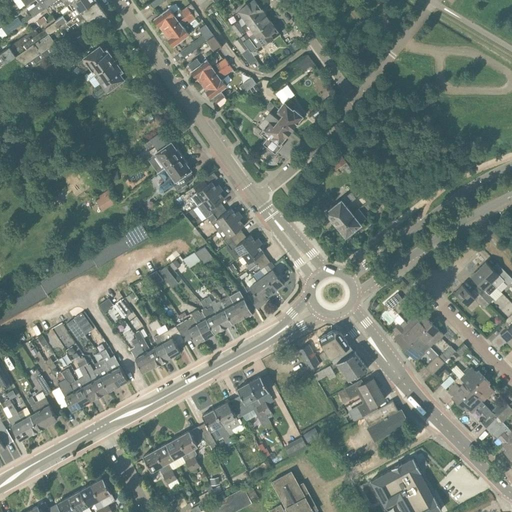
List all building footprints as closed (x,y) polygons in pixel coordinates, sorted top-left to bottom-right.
[(27,71),(83,33),(108,17),(97,0),(59,25),(56,20),(53,16),(53,15),(0,52),(0,87),(26,69),(27,71)] [(25,6),(21,0),(13,0),(20,9),(25,6)] [(56,0),(37,0),(40,3),(29,10),(31,13),(33,17),(47,7),(47,6),(56,0)] [(59,25),(97,0),(96,0),(76,0),(75,0),(69,4),(72,8),(56,19),(53,16),(56,20),(59,25)] [(236,30),(263,11),(255,0),(253,0),(240,10),(244,16),(232,25),(236,30)] [(191,13),(195,10),(191,4),(187,7),(182,11),(180,8),(173,13),(169,8),(154,19),(160,26),(165,32),(191,13)] [(191,13),(165,32),(169,38),(168,38),(174,46),(189,35),(181,24),(188,19),(190,22),(199,15),(195,10),(191,13)] [(256,32),(271,22),(263,11),(236,30),(240,36),(252,27),(256,32)] [(23,24),(33,17),(31,13),(20,20),(18,17),(8,24),(12,30),(22,23),(23,24)] [(249,47),(251,51),(257,47),(252,40),(258,35),(265,44),(279,33),(271,22),(256,32),(250,37),(244,41),(249,47)] [(206,23),(199,28),(207,40),(214,35),(206,23)] [(0,34),(2,37),(11,31),(6,24),(0,28),(0,34)] [(216,51),(222,46),(214,35),(207,40),(216,51)] [(79,46),(75,40),(67,44),(71,51),(79,46)] [(199,41),(182,49),(185,55),(202,47),(199,41)] [(291,44),(295,50),(300,47),(295,41),(291,44)] [(96,75),(115,61),(106,49),(104,51),(100,46),(92,52),(89,51),(88,52),(88,55),(84,58),(78,63),(84,71),(90,66),(96,75)] [(251,51),(249,47),(243,52),(241,53),(250,64),(257,59),(251,51)] [(303,59),(309,67),(312,65),(306,56),(303,59)] [(202,84),(229,64),(225,58),(219,63),(213,68),(207,59),(201,64),(197,58),(189,64),(193,70),(192,71),(197,78),(198,78),(202,84)] [(115,61),(96,75),(102,83),(93,89),(92,93),(94,97),(99,98),(109,90),(112,91),(116,88),(116,85),(124,79),(120,74),(123,72),(115,61)] [(272,61),(267,65),(270,70),(276,66),(272,61)] [(229,64),(202,84),(207,90),(206,90),(212,97),(213,97),(217,102),(225,96),(221,91),(227,86),(221,78),(233,69),(229,64)] [(243,91),(256,82),(252,76),(239,85),(243,91)] [(290,86),(281,91),(286,99),(294,95),(290,86)] [(157,124),(139,99),(115,117),(134,142),(157,124)] [(280,120),(291,129),(292,128),(294,129),(298,124),(297,122),(303,115),(295,109),(294,110),(291,108),(295,104),(289,99),(286,103),(285,102),(279,109),(270,102),(268,104),(265,108),(270,112),(280,119),(280,120)] [(281,142),(291,129),(280,120),(280,119),(270,112),(260,124),(264,128),(260,133),(267,138),(263,143),(275,154),(283,144),(281,142)] [(165,167),(183,155),(177,148),(176,149),(171,142),(158,151),(156,147),(150,151),(153,155),(156,153),(165,167)] [(80,153),(70,158),(76,170),(87,165),(80,153)] [(188,162),(183,155),(165,167),(164,168),(164,167),(155,173),(156,174),(158,173),(165,182),(160,186),(159,189),(161,192),(164,192),(174,186),(179,192),(188,186),(186,183),(194,177),(190,171),(191,170),(187,163),(188,162)] [(345,156),(334,161),(337,168),(348,162),(345,156)] [(203,201),(221,187),(219,184),(215,186),(211,180),(207,183),(204,178),(193,186),(187,191),(197,205),(203,201)] [(213,214),(224,206),(220,201),(224,198),(220,192),(223,190),(221,187),(203,201),(197,205),(207,218),(208,217),(213,214)] [(102,211),(116,203),(108,190),(98,196),(100,199),(96,201),(102,211)] [(349,214),(352,212),(346,205),(356,198),(351,192),(327,212),(332,219),(332,222),(335,225),(337,225),(338,226),(350,215),(349,214)] [(223,228),(241,214),(238,210),(235,213),(231,207),(227,210),(224,206),(213,214),(208,217),(218,231),(223,228)] [(350,215),(338,226),(346,236),(356,228),(357,230),(360,227),(359,226),(361,224),(360,223),(366,218),(358,208),(352,213),(352,212),(349,214),(350,215)] [(228,245),(243,233),(240,228),(244,225),(240,220),(243,217),(241,214),(223,228),(218,231),(228,245)] [(135,225),(143,240),(149,237),(141,222),(135,225)] [(143,240),(135,225),(129,229),(138,243),(143,240)] [(132,247),(138,243),(129,229),(123,232),(132,247)] [(126,250),(132,247),(123,232),(118,235),(126,250)] [(236,246),(242,255),(260,241),(258,238),(255,240),(251,235),(247,238),(243,233),(228,245),(231,249),(236,246)] [(120,253),(126,250),(118,235),(112,239),(120,253)] [(120,253),(112,239),(106,242),(115,257),(120,253)] [(261,261),(267,257),(263,252),(264,252),(260,246),(263,244),(260,241),(242,255),(248,263),(245,264),(249,270),(257,264),(261,261)] [(109,260),(115,257),(106,242),(101,245),(109,260)] [(95,248),(103,263),(109,260),(101,245),(95,248)] [(203,263),(213,257),(205,246),(195,252),(203,263)] [(103,263),(95,248),(89,252),(96,264),(98,266),(103,263)] [(96,264),(89,252),(83,255),(90,268),(96,264)] [(85,271),(90,268),(83,255),(77,259),(85,271)] [(185,263),(181,256),(173,261),(178,268),(185,263)] [(261,268),(276,290),(284,284),(274,269),(275,268),(271,262),(270,262),(267,257),(261,261),(257,264),(261,268)] [(85,271),(77,259),(72,262),(79,274),(85,271)] [(478,269),(497,288),(499,285),(504,281),(508,285),(511,280),(511,278),(497,263),(492,268),(486,261),(478,269)] [(73,278),(79,274),(72,262),(66,265),(73,278)] [(60,269),(68,281),(73,278),(66,265),(60,269)] [(159,270),(160,271),(172,287),(178,283),(166,266),(161,270),(160,269),(159,270)] [(257,280),(269,296),(276,290),(261,268),(253,274),(257,280)] [(55,272),(62,284),(68,281),(60,269),(55,272)] [(489,295),(497,288),(478,269),(471,276),(479,284),(475,289),(489,303),(493,299),(489,295)] [(157,284),(163,280),(156,271),(149,275),(156,284),(157,284)] [(56,288),(62,284),(55,272),(49,275),(56,288)] [(43,278),(50,291),(56,288),(49,275),(43,278)] [(45,294),(47,293),(50,291),(43,278),(37,282),(45,294)] [(249,297),(250,299),(257,308),(263,304),(261,301),(269,296),(257,280),(249,286),(254,293),(249,297)] [(46,297),(45,294),(37,282),(32,285),(40,300),(46,297)] [(217,286),(221,293),(225,290),(221,284),(217,286)] [(475,289),(471,293),(462,284),(454,292),(467,305),(474,299),(483,308),(489,303),(475,289)] [(32,285),(26,289),(35,303),(40,300),(32,285)] [(20,292),(29,307),(35,303),(26,289),(20,292)] [(230,296),(242,317),(252,312),(239,290),(230,295),(230,296)] [(23,310),(29,307),(20,292),(15,295),(23,310)] [(136,297),(133,293),(126,298),(129,302),(136,297)] [(389,309),(391,307),(403,298),(398,293),(385,304),(389,309)] [(9,298),(17,313),(23,310),(15,295),(9,298)] [(221,301),(233,322),(242,317),(230,296),(230,295),(220,300),(221,301)] [(398,313),(401,311),(410,302),(404,297),(403,298),(391,307),(398,313)] [(9,298),(3,302),(12,316),(17,313),(9,298)] [(110,305),(112,303),(109,298),(99,304),(103,310),(110,305)] [(202,311),(207,318),(214,332),(224,327),(210,303),(208,305),(205,298),(200,301),(204,307),(201,308),(202,310),(202,311)] [(131,313),(121,300),(121,299),(116,304),(125,317),(131,313)] [(212,301),(210,302),(210,303),(224,327),(233,322),(221,301),(220,300),(217,303),(215,300),(212,301)] [(0,309),(6,320),(12,316),(3,302),(0,303),(0,309)] [(125,317),(116,304),(113,305),(123,319),(125,317)] [(214,332),(207,318),(202,311),(202,310),(200,312),(198,309),(191,313),(193,316),(205,337),(214,332)] [(74,318),(85,334),(94,328),(82,312),(74,318)] [(418,335),(431,322),(426,316),(424,318),(419,312),(416,314),(415,313),(410,318),(406,323),(407,324),(418,335)] [(511,322),(500,333),(508,341),(511,336),(511,313),(509,317),(511,320),(511,322)] [(176,326),(185,341),(192,337),(195,343),(205,337),(193,316),(176,325),(176,326)] [(78,339),(85,334),(74,318),(66,323),(78,339)] [(153,321),(157,328),(161,326),(157,319),(153,321)] [(394,337),(405,348),(418,335),(407,324),(406,323),(403,320),(393,329),(398,333),(394,337)] [(152,331),(157,328),(153,321),(149,324),(152,331)] [(434,343),(434,344),(444,335),(431,322),(418,335),(430,347),(434,343)] [(159,335),(171,356),(180,351),(177,345),(185,341),(176,326),(176,325),(159,334),(159,335)] [(137,337),(152,366),(162,361),(154,346),(150,349),(139,330),(134,333),(137,337)] [(334,363),(354,351),(339,331),(333,330),(319,337),(325,348),(326,350),(319,354),(323,361),(331,357),(334,363)] [(42,334),(37,337),(43,347),(48,344),(42,334)] [(154,346),(162,361),(171,356),(159,335),(154,337),(158,344),(154,346)] [(444,362),(439,357),(437,355),(429,347),(430,347),(418,335),(405,348),(417,360),(425,352),(433,359),(425,367),(432,374),(444,362)] [(132,340),(135,346),(130,349),(143,372),(152,366),(137,337),(132,340)] [(298,350),(304,360),(309,369),(319,363),(309,344),(298,350)] [(450,356),(456,351),(451,345),(439,357),(444,362),(450,356)] [(112,360),(106,350),(101,353),(103,358),(111,371),(118,385),(128,380),(120,366),(116,358),(112,360)] [(350,381),(358,375),(368,368),(355,351),(354,351),(334,363),(336,361),(350,381)] [(450,356),(454,359),(459,354),(456,351),(450,356)] [(100,395),(109,390),(102,376),(97,368),(94,370),(90,364),(89,365),(84,357),(83,357),(81,358),(79,355),(77,352),(72,355),(77,364),(82,362),(92,381),(100,395)] [(111,371),(103,358),(99,361),(101,366),(97,368),(102,376),(109,390),(118,385),(111,371)] [(83,386),(91,400),(100,395),(92,381),(82,362),(77,364),(84,376),(79,378),(83,386)] [(435,371),(439,375),(444,370),(449,375),(453,371),(451,368),(444,362),(435,371)] [(336,375),(330,365),(314,374),(317,381),(327,375),(329,379),(336,375)] [(459,376),(471,389),(484,376),(478,370),(476,372),(472,367),(471,367),(471,366),(469,368),(468,367),(459,376)] [(9,382),(0,367),(0,382),(2,387),(4,386),(9,383),(9,382)] [(32,376),(37,373),(36,371),(37,370),(35,367),(34,368),(29,371),(32,376)] [(74,391),(82,405),(91,400),(83,386),(79,378),(75,380),(69,368),(62,371),(65,378),(70,383),(74,391)] [(61,381),(65,378),(62,371),(57,374),(61,381)] [(52,391),(42,374),(36,378),(46,395),(52,391)] [(257,397),(269,391),(261,376),(249,382),(257,397)] [(457,402),(471,389),(459,376),(449,386),(450,388),(449,389),(453,394),(452,396),(457,402)] [(483,402),(486,399),(495,391),(488,384),(490,382),(484,376),(471,389),(477,396),(483,402)] [(61,408),(69,404),(72,410),(82,405),(74,391),(70,383),(65,378),(61,381),(57,382),(60,386),(52,391),(57,399),(61,408)] [(361,398),(379,388),(373,378),(363,383),(361,379),(338,392),(340,396),(348,392),(351,398),(359,394),(361,398)] [(262,407),(257,397),(249,382),(237,389),(240,395),(233,399),(242,415),(253,409),(263,426),(271,422),(266,414),(262,407)] [(364,416),(378,408),(375,404),(385,398),(379,388),(361,398),(363,402),(357,406),(363,417),(364,416)] [(482,403),(483,402),(477,396),(471,389),(457,402),(463,408),(465,406),(470,411),(472,409),(473,411),(482,403)] [(13,390),(7,393),(10,399),(16,396),(13,390)] [(39,429),(48,424),(36,402),(33,397),(32,396),(27,398),(36,412),(31,415),(39,429)] [(36,402),(48,424),(57,419),(45,397),(36,402)] [(11,415),(9,417),(8,417),(20,439),(30,434),(18,412),(10,399),(4,402),(7,406),(11,415)] [(240,424),(237,419),(243,416),(242,415),(233,399),(228,402),(228,401),(215,408),(230,436),(235,434),(232,429),(240,424)] [(493,412),(497,416),(509,405),(503,399),(492,411),(493,412)] [(369,426),(367,427),(375,441),(408,422),(401,409),(398,411),(393,400),(378,408),(364,416),(369,426)] [(9,417),(1,403),(0,403),(0,416),(2,421),(8,417),(9,417)] [(262,407),(266,414),(272,411),(267,404),(262,407)] [(502,422),(505,419),(511,412),(511,408),(509,405),(497,416),(502,422)] [(18,412),(30,434),(39,429),(31,415),(27,407),(22,409),(18,412)] [(202,415),(206,422),(210,430),(211,431),(217,427),(227,443),(232,440),(230,436),(226,430),(215,408),(202,415)] [(481,423),(486,427),(497,416),(493,412),(481,423)] [(497,416),(486,427),(491,433),(500,425),(502,422),(497,416)] [(178,437),(186,452),(190,459),(196,468),(200,466),(195,457),(197,453),(194,449),(192,449),(198,446),(195,441),(205,436),(203,434),(199,426),(190,431),(190,430),(178,437)] [(510,456),(511,454),(511,431),(510,430),(508,428),(499,437),(503,441),(501,444),(506,449),(504,450),(510,456)] [(308,442),(315,438),(311,430),(303,434),(308,442)] [(205,436),(209,444),(215,441),(209,431),(203,434),(205,436)] [(167,443),(175,458),(182,455),(191,471),(196,468),(186,452),(178,437),(167,443)] [(287,446),(291,455),(309,447),(305,437),(287,446)] [(177,478),(168,462),(175,458),(167,443),(155,449),(163,464),(167,471),(173,481),(177,478)] [(173,481),(167,471),(163,464),(155,449),(143,456),(152,471),(159,467),(168,484),(173,481)] [(414,457),(403,463),(402,462),(392,467),(392,468),(371,480),(385,506),(397,500),(403,511),(434,511),(442,508),(434,495),(433,495),(420,471),(421,470),(414,457)] [(267,460),(260,464),(263,471),(271,466),(267,460)] [(327,486),(321,475),(256,510),(256,511),(310,511),(317,509),(318,511),(348,511),(337,491),(335,493),(331,486),(325,490),(324,488),(327,486)] [(210,478),(211,485),(220,484),(218,477),(210,478)] [(100,499),(101,498),(112,493),(103,478),(92,484),(100,499)] [(89,505),(100,499),(92,484),(80,490),(89,505)] [(199,496),(202,503),(216,495),(213,488),(208,491),(199,496)] [(233,511),(254,503),(247,488),(209,506),(211,511),(233,511)] [(83,511),(82,509),(89,505),(80,490),(69,496),(77,511),(83,511)] [(77,511),(69,496),(57,503),(49,508),(51,511),(77,511)] [(173,511),(181,508),(178,502),(166,509),(168,511),(173,511)] [(103,507),(105,511),(113,511),(109,503),(103,507)]
